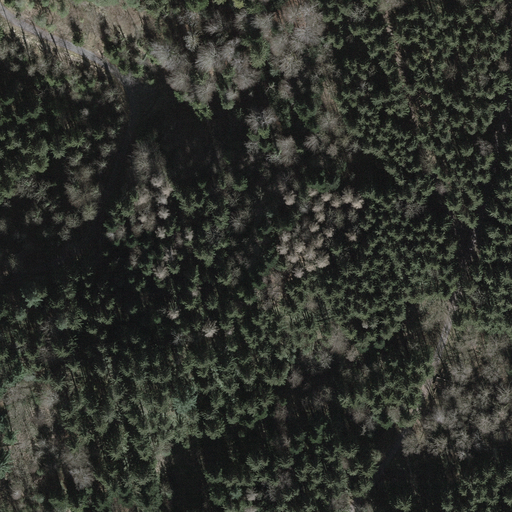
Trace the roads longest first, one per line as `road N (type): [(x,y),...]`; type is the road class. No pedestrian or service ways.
road 1 (track): [(349,511),(422,402),(506,113)]
road 2 (track): [(0,7),(126,78),(136,112),(84,242),(0,283)]
road 3 (track): [(379,0),(448,223),(468,257)]
